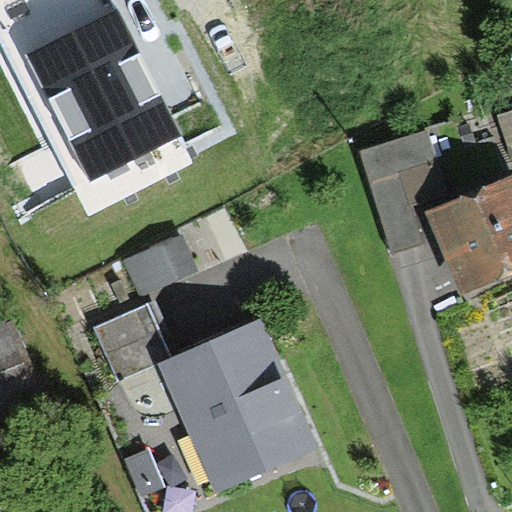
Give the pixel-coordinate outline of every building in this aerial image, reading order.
[(119,8),(25,54),(90,185),(183,138),(119,8)] [(511,119),(501,125),(510,146),(511,145),(511,119)] [(424,144),(361,165),(393,259),(420,249),(406,208),(442,196),(424,144)] [(511,222),(503,197),(441,218),(468,299),(511,283),(511,222)] [(179,248),(124,269),(136,299),(191,278),(179,248)] [(147,313),(97,336),(120,387),(170,364),(147,313)] [(2,318),(0,318),(0,408),(35,394),(2,318)] [(169,353),(217,477),(306,443),(259,319),(169,353)]
